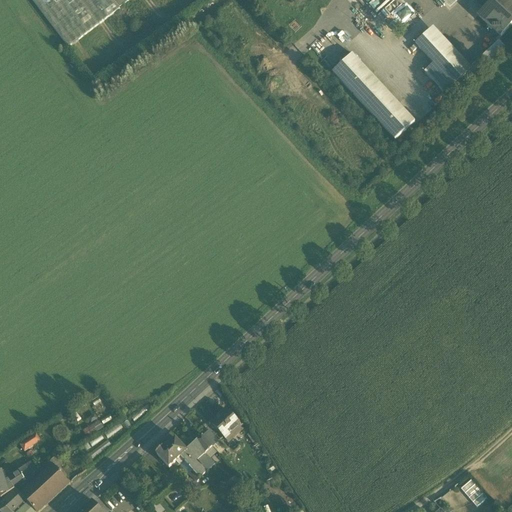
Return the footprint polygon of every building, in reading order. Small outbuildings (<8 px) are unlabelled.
[(119,9),(120,8),(113,0),(31,0),(68,49),(120,10),(119,9)] [(113,0),(120,8),(130,0),(113,0)] [(362,0),(376,15),(391,0),(362,0)] [(446,0),(443,4),(450,11),(461,0),(446,0)] [(479,17),(501,37),(511,25),(511,23),(491,4),(479,17)] [(454,87),(463,78),(469,73),(430,32),(415,45),(434,65),(454,87)] [(500,44),(469,73),(463,78),(469,84),(506,50),(500,44)] [(333,74),(395,142),(415,123),(352,56),(333,74)] [(445,95),(454,87),(434,65),(425,73),(445,95)] [(212,425),(225,440),(231,435),(241,427),(226,411),(219,418),(220,418),(212,425)] [(92,424),(98,419),(95,415),(89,419),(92,424)] [(88,439),(105,428),(101,421),(83,431),(88,439)] [(108,437),(123,430),(121,424),(105,431),(108,437)] [(203,438),(213,449),(218,443),(209,433),(203,438)] [(21,447),(25,453),(41,442),(37,436),(21,447)] [(187,452),(187,453),(197,463),(205,456),(213,449),(203,438),(187,452)] [(93,459),(112,446),(108,441),(89,454),(93,459)] [(170,469),(176,463),(187,453),(187,452),(186,451),(176,441),(165,451),(163,449),(156,456),(169,470),(170,469)] [(217,454),(213,449),(205,456),(210,461),(217,454)] [(196,483),(207,473),(197,463),(187,453),(176,463),(179,466),(184,463),(193,473),(190,476),(196,483)] [(205,456),(197,463),(207,473),(215,466),(210,461),(205,456)] [(23,485),(17,492),(20,495),(51,467),(48,463),(38,472),(33,477),(26,483),(23,485)] [(38,472),(31,463),(25,467),(33,477),(38,472)] [(176,463),(170,469),(173,472),(179,466),(176,463)] [(184,463),(179,466),(189,477),(190,476),(193,473),(184,463)] [(20,495),(26,502),(34,511),(41,511),(70,486),(52,466),(51,467),(20,495)] [(18,472),(26,483),(33,477),(25,467),(18,472)] [(8,482),(14,491),(23,485),(26,483),(18,472),(6,480),(8,482)] [(5,483),(0,486),(0,496),(0,497),(1,500),(14,491),(8,482),(5,483)] [(461,491),(465,495),(476,486),(472,482),(461,491)] [(465,495),(469,500),(480,491),(476,486),(465,495)] [(2,504),(8,511),(15,511),(26,502),(20,495),(17,492),(16,491),(2,504)] [(469,500),(473,504),(484,495),(480,491),(469,500)] [(473,504),(477,509),(487,500),(484,495),(473,504)] [(34,511),(26,502),(15,511),(34,511)]
